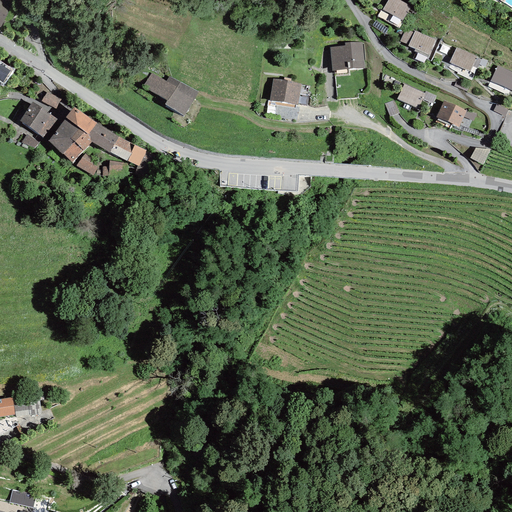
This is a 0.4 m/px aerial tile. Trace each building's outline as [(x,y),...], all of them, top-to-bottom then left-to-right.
[(14,0),(12,0),(0,0),(0,26),(1,26),(14,0)] [(411,6),(399,0),(387,0),(382,9),(402,20),(411,6)] [(400,41),(408,45),(413,33),(405,29),(400,41)] [(436,40),(415,31),(413,33),(408,45),(407,46),(415,49),(414,51),(427,58),(436,40)] [(344,46),(330,47),(332,71),(364,68),(362,42),(344,43),(344,46)] [(446,54),(449,48),(442,44),(439,51),(446,54)] [(477,57),(456,48),(449,63),(470,72),(477,57)] [(485,67),(488,61),(482,58),(479,65),(485,67)] [(0,82),(4,85),(14,70),(0,60),(0,82)] [(511,72),(497,66),(490,81),(511,91),(511,72)] [(165,104),(183,116),(199,92),(169,76),(166,81),(151,73),(143,87),(167,101),(165,104)] [(297,105),(301,84),(273,79),(269,101),(275,102),(275,106),(295,109),(296,105),(297,105)] [(424,93),(404,84),(397,99),(417,109),(422,99),(425,94),(424,93)] [(422,99),(432,104),(436,96),(426,91),(424,93),(425,94),(422,99)] [(61,99),(47,92),(41,101),(56,109),(61,99)] [(390,117),(399,113),(394,100),(384,104),(390,117)] [(465,111),(443,101),(436,117),(459,128),(463,117),(466,111),(465,111)] [(32,102),(19,122),(38,135),(48,141),(62,122),(48,112),(47,114),(32,102)] [(496,104),(493,111),(505,117),(508,110),(496,104)] [(97,123),(74,107),(65,117),(79,128),(88,134),(97,123)] [(466,109),(465,111),(466,111),(463,117),(473,121),(476,114),(466,109)] [(62,122),(48,141),(62,154),(63,154),(74,142),(70,139),(79,128),(65,117),(62,122)] [(118,136),(97,123),(88,134),(91,142),(109,153),(109,152),(118,136)] [(74,142),(63,154),(72,163),(91,142),(88,134),(79,128),(70,139),(74,142)] [(34,148),(39,143),(27,134),(21,143),(34,148)] [(109,152),(127,161),(132,152),(131,152),(134,145),(118,136),(109,152)] [(127,161),(139,166),(146,151),(134,145),(131,152),(132,152),(127,161)] [(490,149),(475,148),(470,158),(482,165),(490,149)] [(100,163),(85,153),(76,166),(93,175),(100,163)] [(108,167),(102,166),(101,176),(110,177),(127,179),(129,163),(109,160),(108,167)] [(39,396),(13,400),(15,415),(15,417),(41,414),(39,396)] [(12,398),(0,399),(0,416),(15,415),(13,400),(12,398)] [(36,495),(12,490),(9,503),(33,508),(36,495)]
